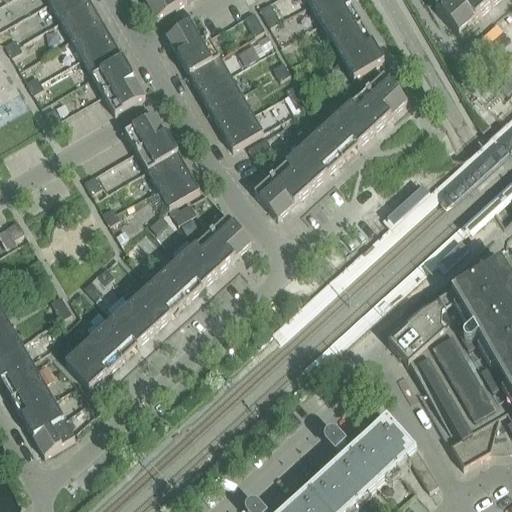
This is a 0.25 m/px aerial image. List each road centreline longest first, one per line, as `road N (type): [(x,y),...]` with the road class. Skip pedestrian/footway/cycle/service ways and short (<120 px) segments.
road 1 (residential): [(38,490),(290,267)]
road 2 (residential): [(290,267),(240,210),(172,99)]
road 3 (residential): [(225,511),(362,386),(376,382)]
road 4 (residential): [(0,197),(172,99)]
road 5 (residential): [(465,511),(394,395),(376,382)]
